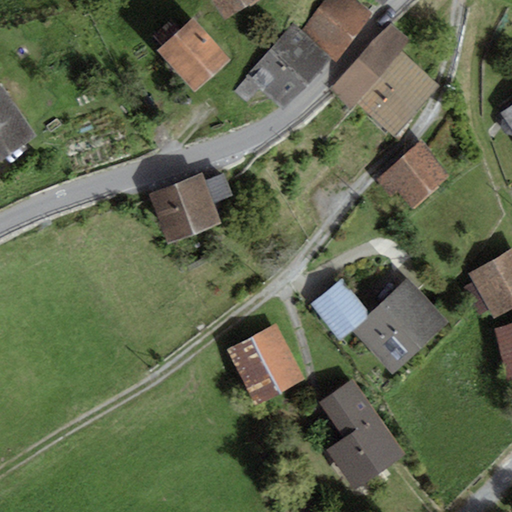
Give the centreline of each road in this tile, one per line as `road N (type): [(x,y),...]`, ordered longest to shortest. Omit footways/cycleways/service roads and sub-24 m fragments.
road 1 (tertiary): [(405,0),(299,107),(248,138),(0,225)]
road 2 (track): [(0,478),(282,284)]
